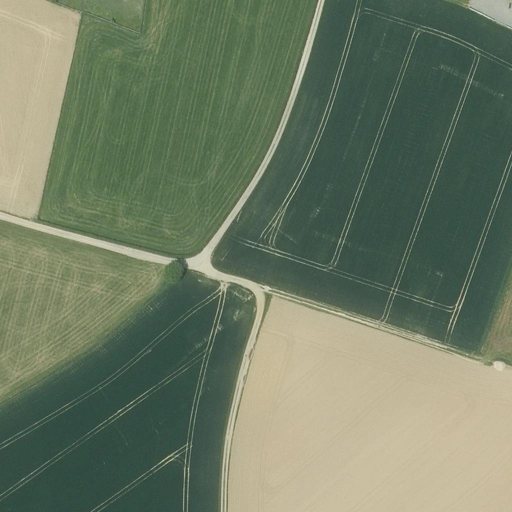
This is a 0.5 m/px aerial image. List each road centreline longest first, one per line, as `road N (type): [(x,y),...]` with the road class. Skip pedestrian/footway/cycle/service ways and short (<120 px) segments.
road 1 (track): [(193,266),(270,153),(319,0)]
road 2 (track): [(223,511),(229,430),(260,292),(193,266)]
road 3 (track): [(257,288),(480,363)]
road 4 (track): [(0,213),(193,266)]
